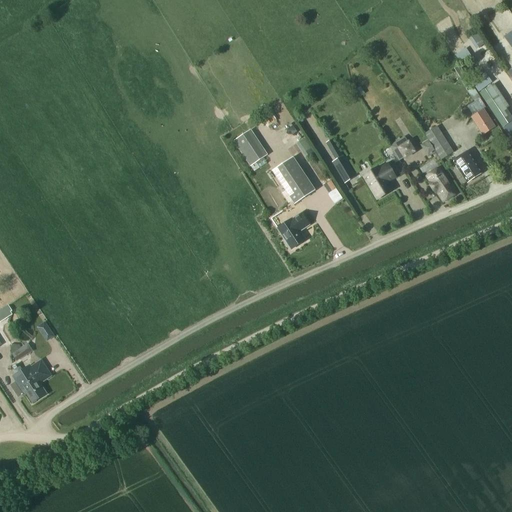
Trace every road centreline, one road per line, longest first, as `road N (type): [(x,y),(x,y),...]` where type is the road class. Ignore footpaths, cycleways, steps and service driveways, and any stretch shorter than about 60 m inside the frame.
road 1 (unclassified): [(24,425),(201,323),(511,186)]
road 2 (unclassified): [(24,425),(57,441),(79,434),(267,330),(511,218)]
